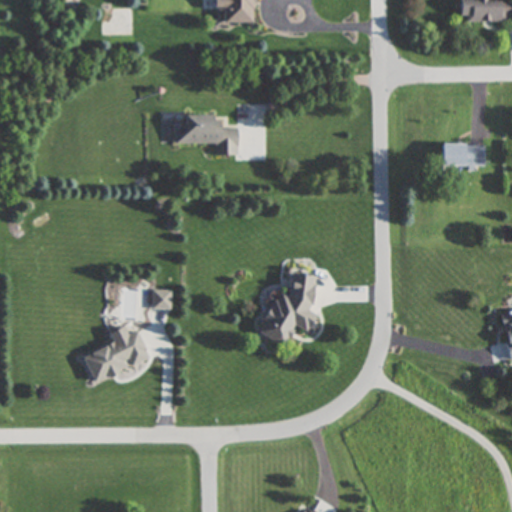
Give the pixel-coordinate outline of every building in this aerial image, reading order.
[(212,0),(212,10),(222,10),(221,23),(251,23),(251,0),(212,0)] [(511,20),(511,0),(457,0),(457,20),(511,20)] [(211,115),(177,116),(177,144),(214,144),(214,155),(237,155),(236,129),(219,129),(219,121),(211,121),(211,115)] [(438,166),(483,166),(483,144),(438,144),(438,166)] [(315,278),(290,274),(287,296),(276,295),(262,323),(260,327),(259,334),(281,345),(284,346),(293,329),(308,331),(316,316),(307,311),(311,303),(315,278)] [(168,292),(152,292),(152,308),(168,308),(168,292)] [(511,360),(511,310),(498,314),(508,361),(511,360)] [(147,359),(136,332),(126,335),(123,327),(107,333),(112,344),(82,356),(92,382),(147,359)]
